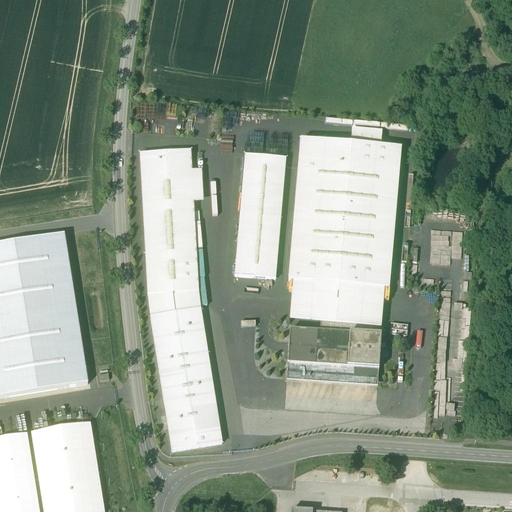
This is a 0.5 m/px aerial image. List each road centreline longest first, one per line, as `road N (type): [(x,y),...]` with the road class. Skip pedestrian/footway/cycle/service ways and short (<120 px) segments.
road 1 (unclassified): [(134,0),(117,144),(125,278),(145,448),(171,487)]
road 2 (residential): [(171,487),(200,470),(336,445),(511,459)]
